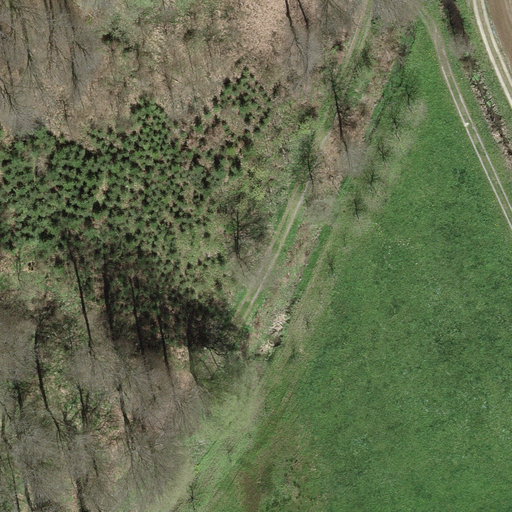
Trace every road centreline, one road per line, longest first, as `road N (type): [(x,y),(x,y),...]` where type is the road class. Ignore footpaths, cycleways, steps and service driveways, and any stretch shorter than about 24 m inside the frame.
road 1 (track): [(110,511),(137,483),(309,183),(399,0)]
road 2 (track): [(408,0),(511,225)]
